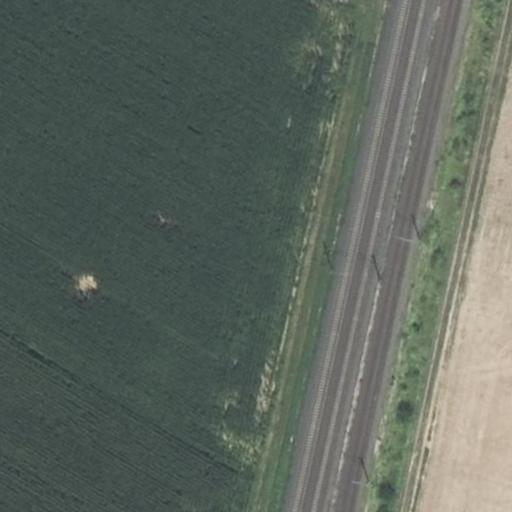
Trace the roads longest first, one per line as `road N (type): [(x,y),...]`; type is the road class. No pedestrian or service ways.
road 1 (track): [(370,0),(260,511)]
road 2 (track): [(511,30),(406,511)]
